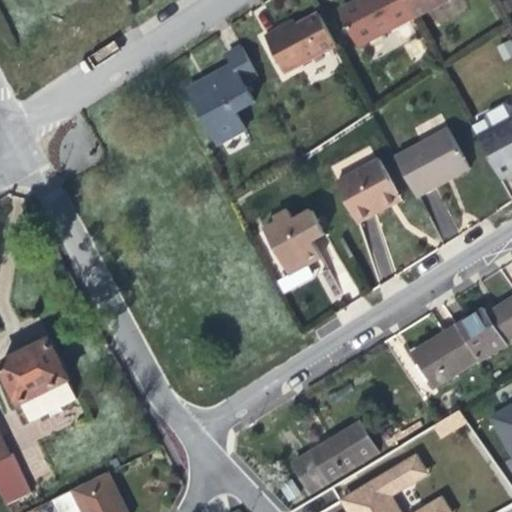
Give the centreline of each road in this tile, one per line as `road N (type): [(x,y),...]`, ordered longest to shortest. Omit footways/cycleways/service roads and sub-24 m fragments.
road 1 (residential): [(182,432),(511,230)]
road 2 (unclassified): [(0,162),(36,172),(182,432)]
road 3 (residential): [(0,127),(214,0)]
